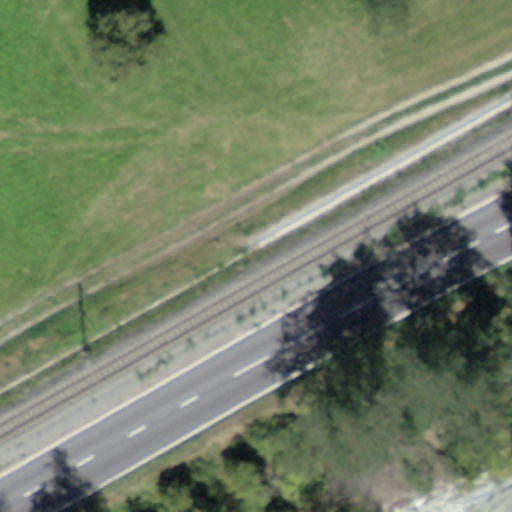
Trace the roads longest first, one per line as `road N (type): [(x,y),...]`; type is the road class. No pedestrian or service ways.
road 1 (primary): [(1,511),(511,222)]
road 2 (track): [(511,59),(363,131),(0,336)]
